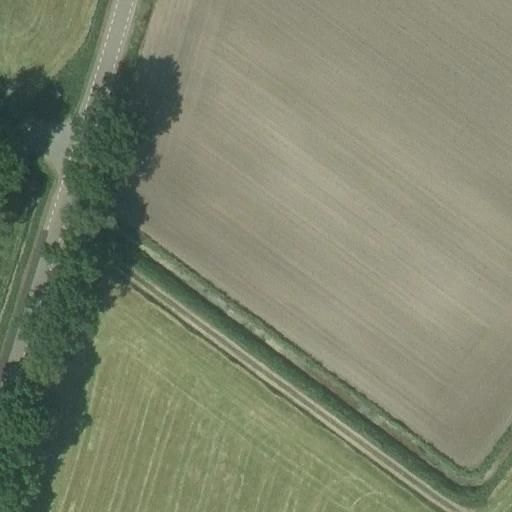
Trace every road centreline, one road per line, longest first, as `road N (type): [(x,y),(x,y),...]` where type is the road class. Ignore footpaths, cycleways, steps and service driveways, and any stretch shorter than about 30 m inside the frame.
road 1 (track): [(456,511),(60,218)]
road 2 (tertiary): [(0,411),(122,0)]
